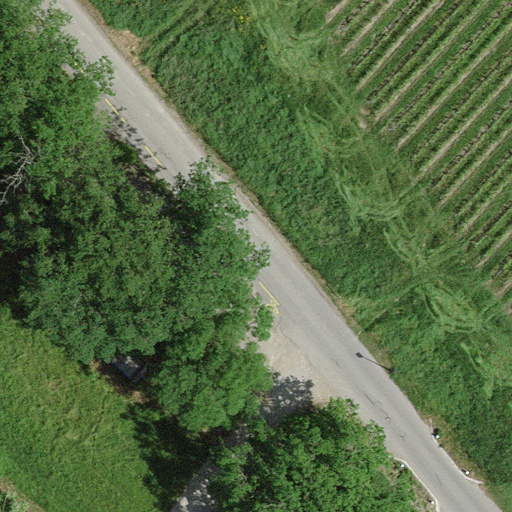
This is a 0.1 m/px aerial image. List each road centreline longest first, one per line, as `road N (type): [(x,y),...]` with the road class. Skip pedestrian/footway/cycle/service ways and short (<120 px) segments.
road 1 (unclassified): [(471,511),(42,0)]
road 2 (track): [(206,511),(323,333)]
